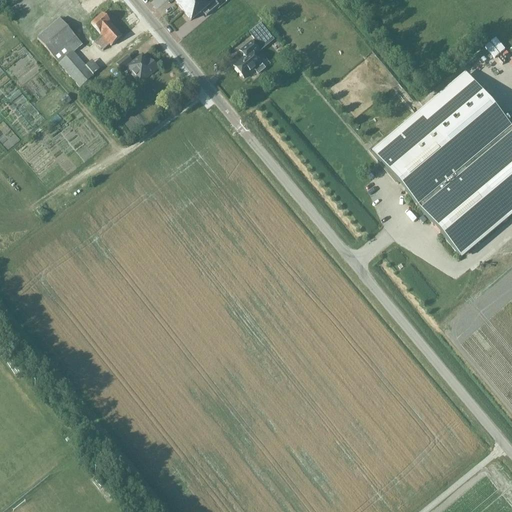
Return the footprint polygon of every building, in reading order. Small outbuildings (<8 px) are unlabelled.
[(180,0),(176,4),(183,12),(198,0),(180,0)] [(198,0),(183,12),(191,21),(202,12),(206,17),(218,6),(214,1),(206,7),(200,0),(198,0)] [(274,12),(265,18),(268,23),(278,17),(274,12)] [(109,48),(121,36),(102,14),(90,24),(101,36),(94,42),(103,51),(108,47),(109,48)] [(91,61),(85,66),(74,53),(82,45),(59,19),(37,39),(80,89),(94,77),(93,75),(99,70),(91,61)] [(259,51),(255,47),(269,35),(260,24),(248,34),(254,40),(240,52),(245,58),(234,67),(243,79),(253,70),(258,76),(265,69),(254,56),(259,51)] [(192,40),(188,43),(193,53),(198,50),(192,40)] [(139,85),(157,70),(149,59),(147,60),(142,54),(132,62),(127,56),(116,65),(121,72),(125,68),(139,85)] [(418,114),(371,153),(459,257),(506,218),(511,212),(511,130),(511,129),(465,74),(418,114)] [(120,78),(115,82),(119,87),(125,83),(120,78)] [(382,101),(389,107),(401,95),(395,88),(382,101)] [(70,101),(65,96),(60,100),(65,105),(70,101)] [(405,102),(395,108),(400,117),(410,110),(405,102)] [(372,128),(382,140),(393,131),(383,119),(372,128)]
